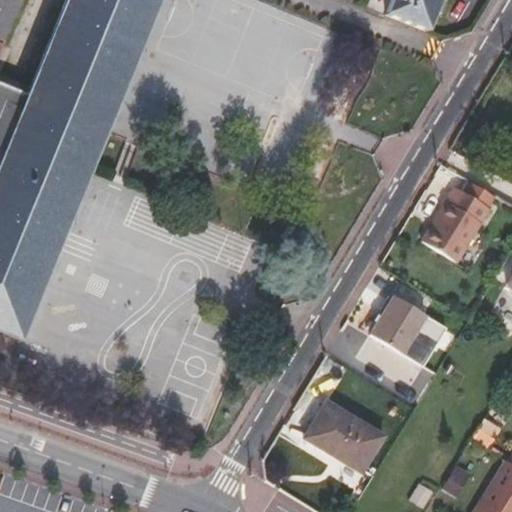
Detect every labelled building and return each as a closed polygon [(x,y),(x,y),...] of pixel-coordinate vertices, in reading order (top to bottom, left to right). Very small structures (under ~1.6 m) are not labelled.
[(65,0),(29,93),(0,82),(0,55),(23,0),(0,0),(0,332),(22,341),(113,113),(158,0),(65,0)] [(390,0),(385,15),(427,32),(439,0),(390,0)] [(461,192),(453,187),(420,242),(456,264),(489,210),(487,208),(495,195),(468,180),(461,192)] [(429,279),(414,271),(406,283),(421,292),(429,279)] [(391,296),(367,335),(421,367),(444,328),(391,296)] [(325,401),(302,439),(361,475),(384,437),(325,401)] [(490,407),(483,419),(493,425),(501,413),(490,407)] [(500,430),(483,419),(470,441),(487,451),(500,430)] [(511,511),(511,467),(506,463),(503,461),(471,511),(511,511)] [(465,472),(454,466),(441,488),(452,494),(465,472)] [(418,483),(408,501),(424,510),(434,493),(418,483)]
